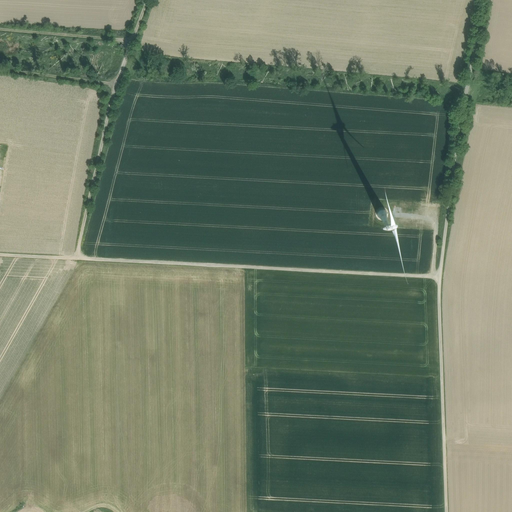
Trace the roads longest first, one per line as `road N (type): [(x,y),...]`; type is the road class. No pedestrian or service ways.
road 1 (track): [(446,511),(439,277),(484,0)]
road 2 (track): [(439,277),(76,258)]
road 3 (track): [(76,258),(120,72)]
road 4 (track): [(0,28),(124,41)]
